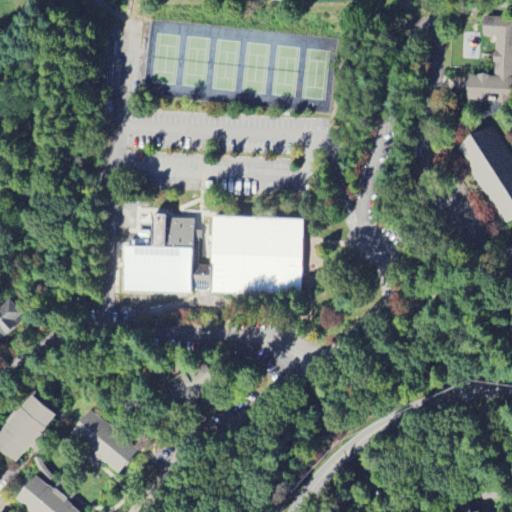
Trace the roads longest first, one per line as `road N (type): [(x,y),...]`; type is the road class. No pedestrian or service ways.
road 1 (residential): [(391,302),(364,202),(424,20),(475,8)]
road 2 (residential): [(315,364),(270,340),(106,330),(49,341),(0,378)]
road 3 (residential): [(106,330),(128,23)]
road 4 (residential): [(442,16),(416,150),(476,238),(511,246)]
road 5 (residential): [(355,329),(291,385),(186,452),(144,502)]
road 6 (tertiary): [(511,387),(443,398),(371,430),(336,458),(293,511)]
road 7 (residential): [(511,280),(417,293),(355,329)]
